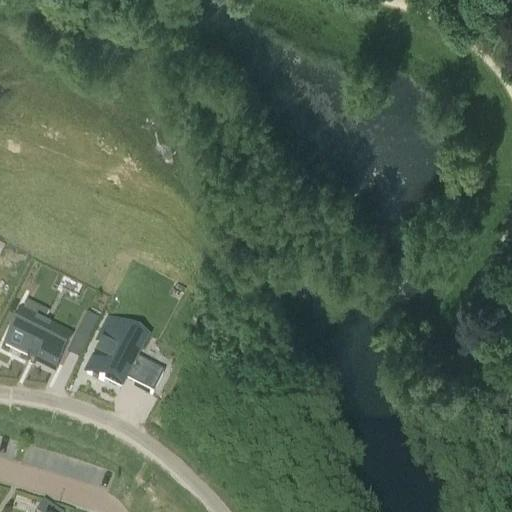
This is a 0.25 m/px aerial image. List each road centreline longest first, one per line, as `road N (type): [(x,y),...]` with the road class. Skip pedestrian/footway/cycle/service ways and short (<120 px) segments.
road 1 (residential): [(218,511),(134,437),(62,404),(0,396)]
road 2 (residential): [(0,471),(113,511)]
